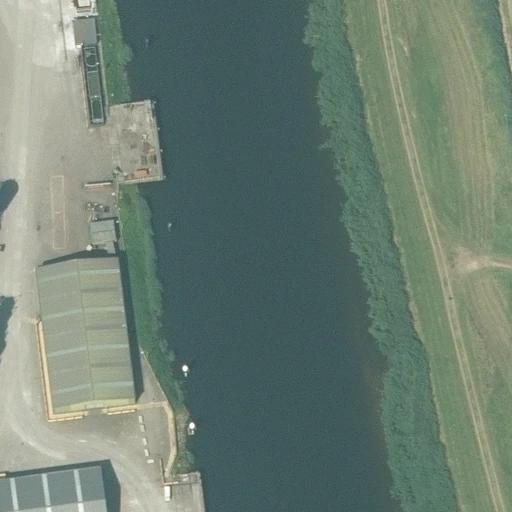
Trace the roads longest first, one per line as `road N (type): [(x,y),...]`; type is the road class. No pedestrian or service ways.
road 1 (track): [(500,511),(382,0)]
road 2 (unknown): [(26,0),(38,97),(23,277),(0,385)]
road 3 (unknown): [(0,400),(143,450),(158,464),(173,511)]
